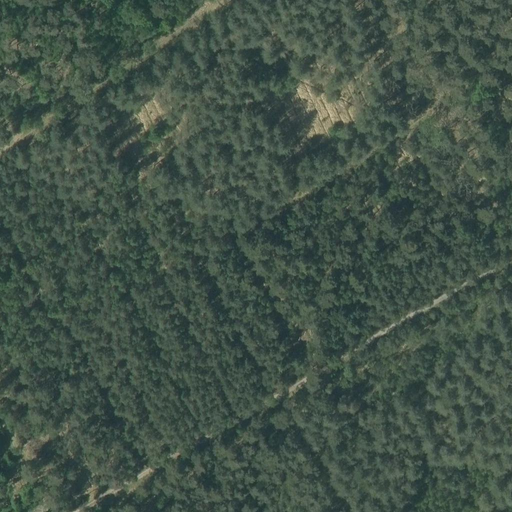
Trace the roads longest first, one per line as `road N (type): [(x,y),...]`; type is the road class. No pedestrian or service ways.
road 1 (track): [(0,147),(225,0)]
road 2 (track): [(284,394),(511,258)]
road 3 (track): [(81,511),(284,394)]
road 4 (track): [(284,394),(352,511)]
